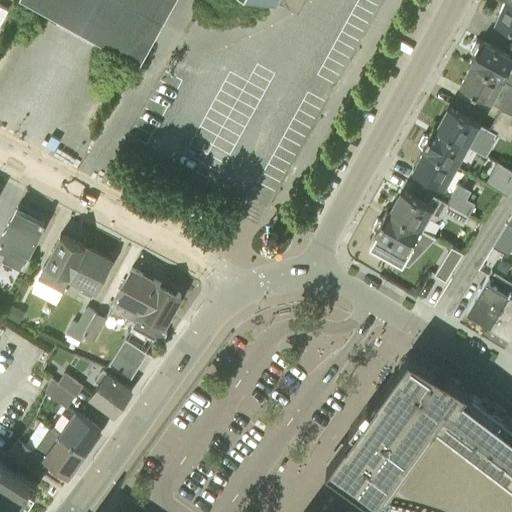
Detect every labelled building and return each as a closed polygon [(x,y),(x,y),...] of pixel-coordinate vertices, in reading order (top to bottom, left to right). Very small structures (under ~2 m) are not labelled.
[(26,0),(78,29),(138,63),(163,20),(126,0),(118,0),(115,5),(105,0),(26,0)] [(105,0),(115,5),(118,0),(126,0),(163,20),(174,0),(105,0)] [(511,0),(504,0),(495,20),(511,27),(511,0)] [(511,56),(509,54),(480,39),(475,39),(470,48),(473,53),(468,61),(511,84),(511,56)] [(511,112),(511,110),(511,84),(472,63),(460,84),(500,106),(494,117),(511,126),(511,112)] [(436,127),(468,144),(479,123),(448,106),(437,127),(436,127)] [(511,135),(511,126),(494,117),(489,127),(510,139),(511,135)] [(421,147),(424,149),(425,148),(456,165),(468,144),(436,127),(437,127),(433,125),(421,147)] [(413,170),(444,187),(456,165),(425,148),(424,149),(413,170)] [(507,194),(511,184),(511,169),(498,161),(486,181),(507,194)] [(448,202),(468,213),(474,202),(466,197),(471,189),(459,183),(448,202)] [(468,213),(448,202),(433,194),(428,204),(402,190),(390,211),(390,212),(420,229),(421,229),(428,216),(433,219),(440,216),(442,212),(463,224),(468,213)] [(374,231),(418,255),(430,234),(421,229),(420,229),(390,212),(390,211),(387,209),(374,231)] [(14,245),(28,253),(45,221),(40,219),(39,221),(18,211),(13,221),(10,219),(0,237),(0,250),(9,255),(14,245)] [(495,242),(505,248),(511,236),(511,224),(507,222),(495,242)] [(61,233),(38,277),(63,290),(69,277),(86,246),(61,233)] [(69,277),(95,290),(111,259),(86,246),(69,277)] [(445,280),(463,252),(452,246),(434,273),(445,280)] [(132,267),(110,307),(133,319),(156,280),(132,267)] [(511,282),(491,270),(466,311),(489,325),(511,287),(511,285),(511,282)] [(145,327),(148,323),(161,330),(181,293),(156,280),(133,319),(133,320),(145,327)] [(511,288),(511,287),(489,325),(511,338),(511,336),(511,288)] [(23,310),(11,303),(6,313),(18,320),(23,310)] [(81,340),(84,334),(96,311),(86,305),(77,321),(73,319),(66,332),(81,340)] [(96,311),(84,334),(94,339),(107,317),(96,311)] [(151,350),(128,335),(110,361),(133,376),(151,350)] [(511,511),(511,420),(472,390),(466,386),(467,386),(407,350),(369,403),(367,401),(348,427),(350,429),(342,440),(341,439),(325,460),(327,461),(325,464),(342,476),(343,479),(343,480),(344,482),(344,483),(345,485),(346,486),(347,487),(347,488),(348,489),(349,490),(351,491),(352,492),(355,493),(357,494),(359,494),(362,495),(364,495),(366,496),(368,496),(369,496),(377,501),(380,497),(382,499),(389,501),(401,503),(403,504),(416,507),(426,510),(431,511),(511,511)] [(57,380),(75,394),(83,383),(65,370),(57,380)] [(106,370),(89,393),(115,412),(132,388),(106,370)] [(66,406),(75,394),(57,380),(51,376),(45,391),(66,406)] [(101,427),(75,409),(59,432),(58,433),(84,451),(101,427)] [(11,449),(28,461),(36,450),(68,473),(84,451),(58,433),(59,432),(50,424),(34,446),(20,436),(11,449)] [(0,511),(11,511),(13,510),(17,503),(24,491),(31,494),(37,484),(0,460),(0,511)]
